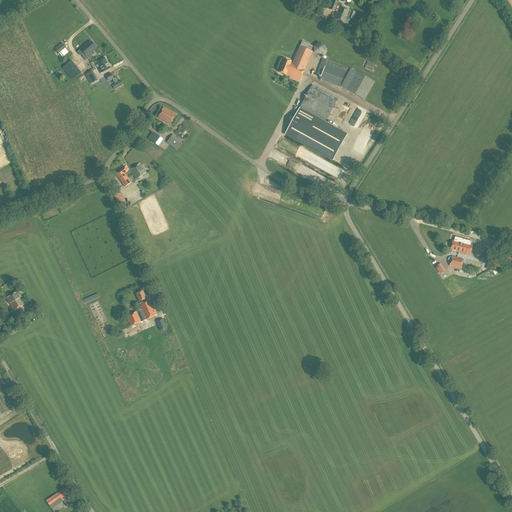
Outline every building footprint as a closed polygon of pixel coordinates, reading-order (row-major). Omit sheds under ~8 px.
[(330,7),(338,10),(337,13),(336,12),(334,19),(345,23),(348,16),(349,17),(353,19),(356,12),(351,11),(350,11),(350,10),(341,7),(342,4),(333,0),(330,7)] [(307,9),(305,12),(308,13),(307,13),(315,18),(317,12),(310,8),(309,10),(307,9)] [(78,30),(73,19),(64,23),(69,34),(78,30)] [(300,81),(312,51),(311,51),(313,46),(302,41),(300,46),(293,63),(291,62),(291,61),(285,59),(279,72),(283,73),(283,75),(285,75),(286,75),(300,81)] [(90,44),(89,43),(81,49),(84,53),(82,55),(87,61),(94,56),(92,54),(98,49),(92,42),(90,44)] [(320,55),(325,51),(324,45),(318,42),(313,46),(314,53),(320,55)] [(59,55),(66,49),(62,43),(55,49),(59,55)] [(95,63),(98,68),(101,73),(110,68),(105,58),(95,63)] [(340,87),(347,68),(323,58),(317,74),(335,81),(334,84),(340,87)] [(62,68),(67,74),(76,67),(71,61),(62,68)] [(372,71),(375,64),(368,61),(365,68),(372,71)] [(86,74),(94,69),(90,64),(83,68),(86,74)] [(364,99),(374,81),(351,69),(341,86),(364,99)] [(89,73),(85,75),(90,84),(97,80),(92,71),(89,73)] [(114,89),(123,84),(121,80),(112,86),(114,89)] [(325,122),(330,112),(338,99),(312,85),(300,108),(325,122)] [(176,114),(173,112),(163,107),(158,118),(170,124),(176,114)] [(299,109),(284,136),(332,162),(347,135),(299,109)] [(158,146),(163,139),(152,132),(148,139),(158,146)] [(176,150),(183,142),(173,134),(166,143),(176,150)] [(130,168),(127,171),(125,167),(117,173),(116,174),(125,187),(131,183),(127,176),(133,172),(137,179),(146,173),(140,164),(131,170),(130,168)] [(126,201),(120,204),(123,210),(136,204),(133,198),(126,201)] [(461,245),(462,243),(462,242),(453,240),(450,250),(458,252),(460,245),(461,245)] [(458,252),(465,254),(467,244),(462,243),(461,245),(460,245),(458,252)] [(461,269),(463,259),(452,256),(450,266),(461,269)] [(502,265),(488,261),(486,268),(500,272),(502,265)] [(436,265),(441,272),(445,269),(441,262),(436,265)] [(140,301),(141,303),(139,304),(142,310),(127,316),(131,326),(157,315),(150,299),(146,301),(145,299),(146,299),(143,291),(137,294),(140,301)] [(23,305),(19,298),(16,292),(6,298),(9,303),(10,303),(14,310),(23,305)] [(33,313),(37,311),(33,304),(25,308),(28,313),(32,311),(33,313)] [(165,322),(163,319),(156,322),(160,331),(167,328),(170,327),(168,321),(165,322)] [(146,341),(157,336),(153,327),(142,333),(146,341)] [(129,337),(138,360),(148,357),(138,333),(129,337)] [(74,503),(69,496),(64,489),(51,498),(46,501),(51,508),(56,505),(63,501),(67,507),(74,503)]
